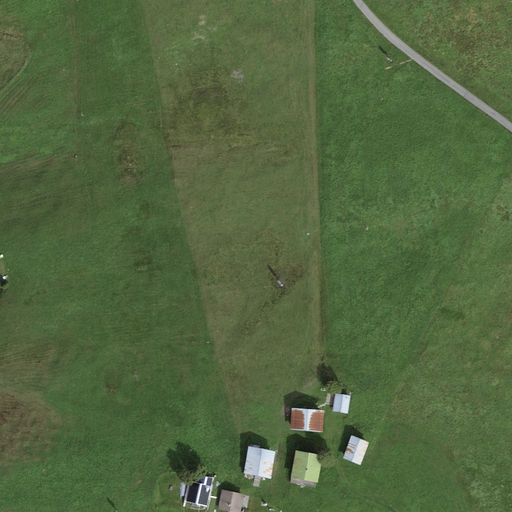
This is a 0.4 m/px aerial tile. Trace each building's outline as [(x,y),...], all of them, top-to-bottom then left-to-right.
[(352,397),(340,395),(337,412),(349,414),(352,397)] [(325,412),(297,410),(295,430),(323,432),(325,412)] [(370,444),(356,439),(348,459),(363,464),(370,444)] [(276,454),(252,450),(247,474),(272,478),(276,454)] [(324,458),(299,454),(295,479),(320,483),(324,458)] [(207,507),(212,481),(203,479),(201,487),(195,485),(191,504),(207,507)] [(242,511),(244,497),(225,494),(223,510),(235,511),(242,511)]
